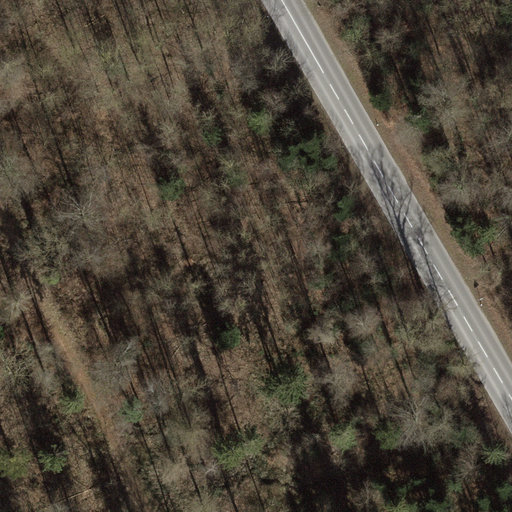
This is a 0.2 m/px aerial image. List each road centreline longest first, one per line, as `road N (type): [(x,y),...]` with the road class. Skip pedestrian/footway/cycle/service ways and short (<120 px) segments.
road 1 (tertiary): [(511,384),(287,0)]
road 2 (track): [(0,179),(158,511)]
